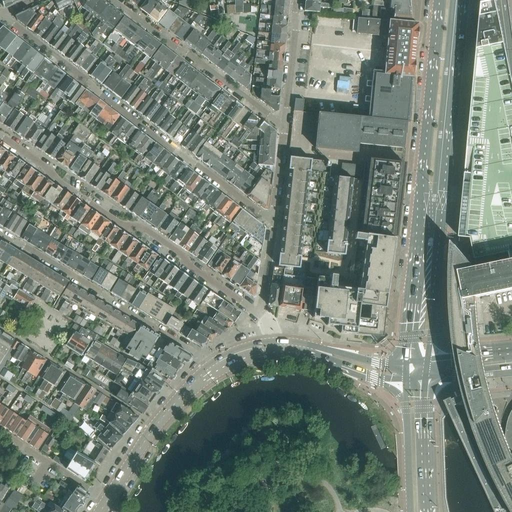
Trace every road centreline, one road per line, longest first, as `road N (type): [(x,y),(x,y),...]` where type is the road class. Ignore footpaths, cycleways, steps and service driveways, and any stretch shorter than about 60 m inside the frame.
road 1 (secondary): [(439,0),(408,361)]
road 2 (secondary): [(427,359),(458,0)]
road 3 (residential): [(0,16),(273,222)]
road 4 (residential): [(258,315),(181,254),(53,179),(0,133)]
road 5 (residential): [(211,367),(0,236)]
road 6 (residential): [(280,124),(112,0)]
road 7 (secondary): [(106,501),(155,426),(211,367)]
road 8 (tertiary): [(427,511),(426,377)]
road 9 (tertiary): [(407,379),(410,511)]
road 10 (residential): [(106,501),(0,431)]
road 11 (residential): [(280,124),(294,0)]
